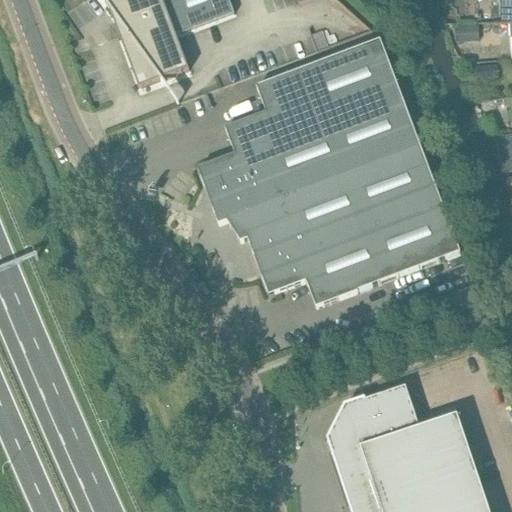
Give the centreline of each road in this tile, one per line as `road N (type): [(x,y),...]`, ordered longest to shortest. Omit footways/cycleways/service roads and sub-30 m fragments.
road 1 (tertiary): [(270,511),(257,423),(240,377),(79,147),(20,0)]
road 2 (trunk): [(106,511),(0,266)]
road 3 (residential): [(511,322),(482,333),(467,294),(511,277)]
